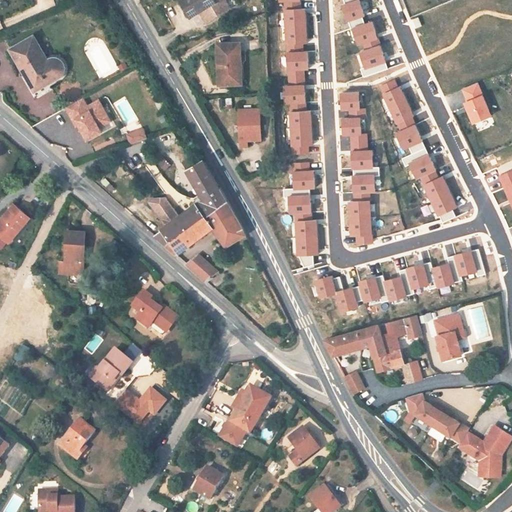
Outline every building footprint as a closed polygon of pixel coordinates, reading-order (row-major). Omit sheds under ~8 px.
[(179,0),(191,17),(200,12),(204,17),(210,13),(213,18),(236,4),(234,0),(179,0)] [(210,13),(204,17),(207,22),(213,18),(210,13)] [(34,36),(29,38),(43,63),(48,60),(34,36)] [(29,38),(10,49),(25,75),(31,72),(40,89),(59,78),(60,77),(62,75),(64,72),(64,70),(64,66),(62,63),(61,61),(58,60),(56,59),(53,59),(50,59),(48,60),(43,63),(29,38)] [(240,43),(217,44),(219,85),(230,85),(230,81),(242,80),(240,43)] [(126,63),(119,67),(122,71),(128,68),(126,63)] [(40,89),(31,72),(25,75),(35,92),(40,89)] [(480,80),(462,87),(467,100),(464,100),(473,123),(494,114),(480,80)] [(66,108),(73,121),(76,120),(79,125),(87,140),(102,132),(99,127),(97,123),(108,117),(99,100),(87,107),(83,98),(66,108)] [(260,109),(239,110),(241,147),(248,146),(247,141),(254,141),(253,136),(261,135),(260,109)] [(97,123),(99,127),(110,121),(108,117),(97,123)] [(143,129),(128,135),(131,144),(147,139),(143,129)] [(182,163),(187,171),(195,166),(190,158),(182,163)] [(162,230),(155,235),(166,245),(170,241),(204,216),(205,217),(227,201),(220,188),(219,188),(203,161),(195,166),(187,171),(201,196),(204,200),(198,204),(180,217),(173,208),(167,200),(166,197),(155,198),(149,202),(155,209),(160,217),(167,227),(162,230)] [(511,170),(500,175),(511,205),(511,170)] [(198,204),(204,200),(201,196),(195,200),(198,204)] [(243,229),(227,201),(205,217),(204,216),(170,241),(166,245),(176,255),(212,229),(225,247),(246,235),(243,229)] [(30,218),(14,204),(0,220),(0,236),(8,243),(30,218)] [(86,232),(67,231),(65,262),(65,263),(83,264),(84,264),(86,232)] [(218,272),(199,255),(186,264),(205,281),(218,272)] [(65,262),(60,262),(59,274),(77,275),(83,270),(83,264),(65,263),(65,262)] [(144,291),(133,306),(141,312),(138,315),(151,325),(152,327),(161,334),(164,334),(167,329),(169,330),(178,317),(164,306),(162,309),(151,300),(153,297),(144,291)] [(33,305),(14,305),(14,337),(40,337),(40,325),(36,325),(36,323),(33,323),(33,305)] [(436,335),(443,359),(461,355),(457,339),(459,338),(457,331),(463,329),(459,314),(435,320),(439,335),(436,335)] [(149,327),(151,325),(138,315),(136,318),(149,327)] [(409,338),(422,334),(417,315),(403,319),(392,322),(379,325),(386,353),(387,354),(400,350),(396,336),(407,333),(409,338)] [(374,356),(386,353),(379,325),(359,331),(364,347),(371,345),(374,356)] [(325,340),(333,355),(364,347),(359,331),(325,340)] [(133,363),(116,348),(99,369),(98,367),(90,377),(107,392),(115,382),(114,381),(120,374),(122,376),(133,363)] [(387,354),(386,353),(374,356),(378,371),(402,365),(408,384),(415,382),(409,363),(404,364),(400,350),(387,354)] [(416,361),(409,363),(415,382),(422,380),(416,361)] [(345,379),(348,387),(356,383),(353,375),(345,379)] [(360,391),(356,383),(348,387),(352,394),(360,391)] [(245,430),(251,433),(271,398),(255,388),(251,395),(243,391),(233,408),(237,411),(231,421),(245,430)] [(411,411),(461,443),(470,429),(451,417),(433,406),(424,401),(422,393),(407,398),(411,411)] [(435,403),(433,406),(451,417),(453,414),(435,403)] [(78,459),(87,448),(84,445),(95,431),(81,419),(60,445),(78,459)] [(231,421),(229,420),(219,437),(235,447),(245,430),(231,421)] [(461,443),(459,447),(480,460),(480,469),(501,469),(502,454),(511,437),(511,435),(495,425),(482,446),(480,444),(480,440),(468,432),(461,443)] [(297,466),(320,449),(304,427),(289,439),(294,445),(287,450),(292,456),(290,458),(297,466)] [(0,461),(0,460),(0,457),(9,445),(0,438),(0,461)] [(135,452),(145,459),(153,449),(143,441),(135,452)] [(208,467),(202,477),(194,490),(211,499),(224,476),(208,467)] [(191,488),(194,490),(202,477),(199,476),(191,488)] [(334,511),(341,507),(334,498),(325,485),(310,496),(320,509),(315,511),(334,511)] [(75,511),(75,497),(58,497),(58,490),(45,490),(46,495),(39,495),(39,511),(50,511),(58,511),(57,511),(75,511)] [(340,494),(334,498),(341,507),(346,503),(340,494)]
